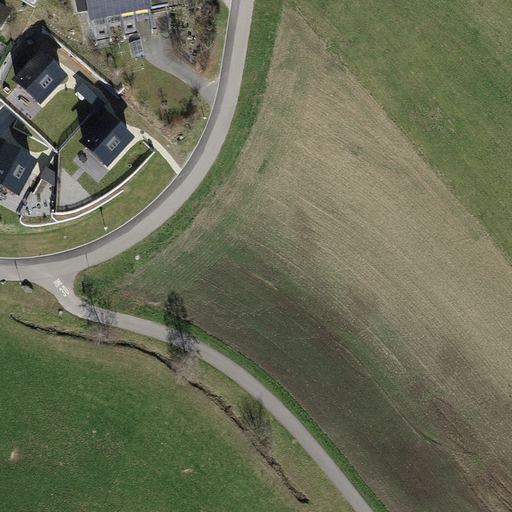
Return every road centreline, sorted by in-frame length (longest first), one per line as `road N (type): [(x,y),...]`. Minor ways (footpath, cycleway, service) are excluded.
road 1 (residential): [(45,269),(89,313),(165,334),(222,361),(269,401),(364,511)]
road 2 (residential): [(45,269),(101,252),(154,221),(196,176),(225,115),(244,0)]
